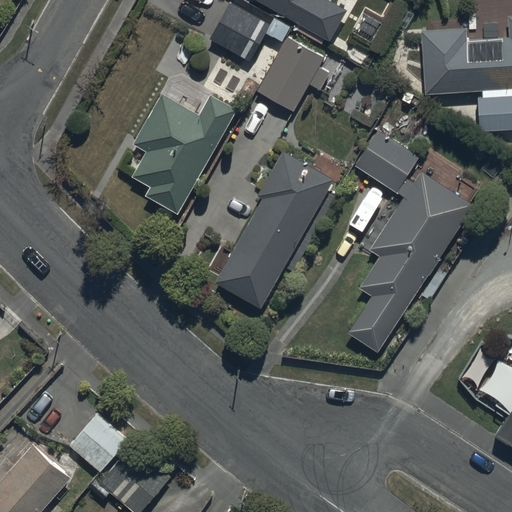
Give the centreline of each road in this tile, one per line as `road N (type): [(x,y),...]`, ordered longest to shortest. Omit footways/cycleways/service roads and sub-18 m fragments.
road 1 (residential): [(0,206),(153,354),(344,511)]
road 2 (residential): [(0,119),(68,0)]
